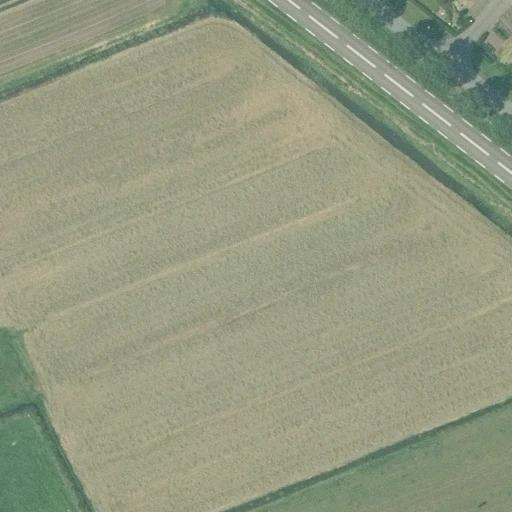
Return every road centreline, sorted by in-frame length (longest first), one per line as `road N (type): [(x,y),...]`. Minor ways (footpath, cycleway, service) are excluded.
road 1 (secondary): [(511,174),(286,0)]
road 2 (unclassified): [(511,100),(387,0)]
